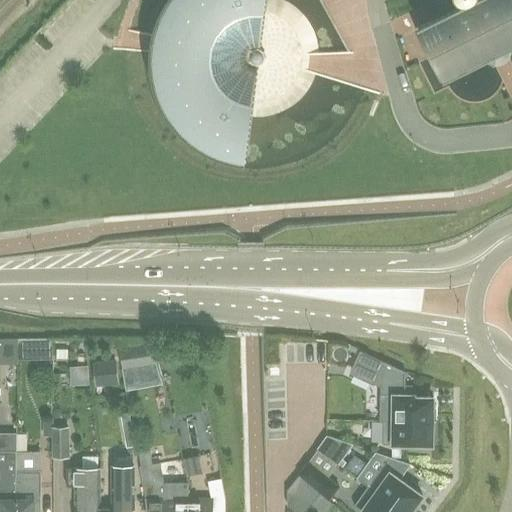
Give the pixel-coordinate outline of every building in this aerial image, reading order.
[(247,59),(249,58),(252,62),(257,64),(262,63),(265,59),(266,54),(263,49),(259,47),(254,47),(250,50),(248,50),(254,46),(260,45),(260,44),(261,44),(267,0),(171,0),(165,10),(158,27),(154,45),(153,64),(155,82),(161,100),(170,116),(181,131),(195,143),(211,153),(228,160),(246,163),(258,67),(257,67),(258,66),(251,64),(247,59)] [(511,0),(433,0),(432,4),(431,11),(433,18),(415,27),(440,76),(511,40),(511,0)] [(36,340),(37,356),(52,355),(52,339),(36,340)] [(120,349),(119,349),(122,369),(123,369),(127,389),(161,383),(156,364),(153,344),(140,346),(120,349)] [(360,350),(349,373),(370,383),(372,380),(381,360),(360,350)] [(402,394),(402,385),(405,385),(405,371),(381,360),(372,380),(383,385),(383,394),(381,394),(381,420),(435,421),(435,408),(433,408),(433,397),(414,396),(414,394),(402,394)] [(93,364),(95,378),(116,375),(114,361),(93,364)] [(401,444),(432,445),(432,433),(435,433),(435,421),(381,420),(380,421),(383,421),(383,444),(392,444),(401,444)] [(53,436),(53,456),(68,456),(68,427),(53,427),(53,436)] [(134,434),(125,435),(127,447),(136,445),(134,434)] [(317,448),(338,464),(345,453),(319,444),(317,448)] [(401,444),(392,444),(392,456),(401,457),(401,444)] [(16,450),(0,450),(0,476),(0,499),(0,498),(0,511),(16,511),(16,475),(16,450)] [(368,485),(405,511),(413,511),(419,505),(416,503),(423,495),(399,478),(410,463),(390,456),(368,485)] [(320,493),(328,499),(339,486),(327,476),(308,460),(298,474),(299,475),(320,493)] [(187,511),(187,498),(187,480),(160,481),(156,461),(138,465),(146,511),(187,511)] [(100,507),(99,511),(122,511),(122,508),(133,508),(134,465),(112,465),(112,507),(100,507)] [(66,467),(66,485),(74,485),(74,506),(79,506),(78,511),(99,511),(100,507),(100,467),(99,467),(82,467),(66,467)] [(16,511),(40,511),(40,471),(16,471),(16,511)] [(304,511),(320,493),(299,475),(287,490),(287,505),(295,511),(304,511)] [(405,511),(368,485),(354,505),(364,511),(405,511)] [(211,511),(211,497),(187,498),(187,511),(211,511)]
